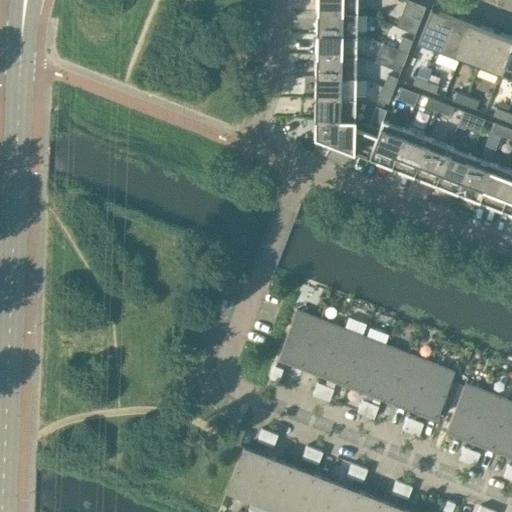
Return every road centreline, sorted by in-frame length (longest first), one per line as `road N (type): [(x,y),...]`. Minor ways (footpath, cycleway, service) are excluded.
road 1 (residential): [(511,498),(234,386),(226,369),(301,166)]
road 2 (tertiary): [(1,511),(20,62)]
road 3 (residential): [(301,166),(511,244)]
road 4 (residential): [(249,145),(267,90),(278,0)]
